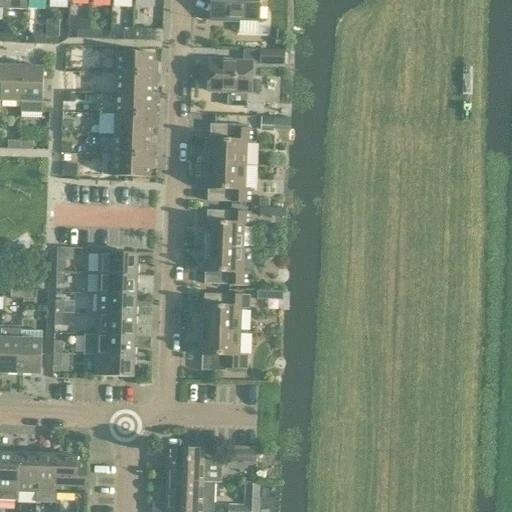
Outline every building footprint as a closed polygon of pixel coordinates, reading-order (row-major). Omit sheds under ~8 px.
[(4,0),(4,10),(26,11),(26,0),(4,0)] [(26,0),(26,11),(27,11),(27,0),(35,0),(47,0),(46,0),(26,0)] [(212,0),(212,1),(212,20),(228,21),(238,21),(237,36),(258,37),(258,22),(258,0),(212,0)] [(132,33),(131,40),(155,41),(156,30),(132,29),(132,33)] [(78,30),(77,38),(89,39),(89,31),(78,30)] [(89,31),(89,39),(101,39),(101,31),(89,31)] [(3,35),(3,43),(15,44),(16,36),(3,35)] [(34,36),(34,44),(45,45),(46,37),(34,36)] [(46,37),(45,45),(58,45),(58,38),(46,37)] [(284,51),(260,51),(260,65),(284,65),(284,51)] [(117,53),(116,76),(153,77),(154,54),(117,53)] [(210,61),(209,92),(227,93),(227,108),(247,108),(248,93),(251,93),(252,63),(210,61)] [(1,67),(0,102),(20,103),(22,68),(1,67)] [(20,103),(20,112),(42,113),(42,112),(42,103),(43,69),(22,68),(20,103)] [(116,76),(116,97),(152,99),(153,77),(116,76)] [(116,97),(115,119),(152,119),(152,99),(116,97)] [(115,119),(115,138),(151,139),(152,119),(115,119)] [(206,151),(206,165),(245,167),(246,143),(254,144),(255,131),(235,130),(235,126),(211,125),(210,151),(206,151)] [(115,138),(114,157),(151,159),(151,139),(115,138)] [(8,141),(7,150),(19,150),(20,150),(20,142),(19,142),(8,141)] [(20,142),(20,150),(31,151),(33,151),(34,142),(31,142),(20,142)] [(150,178),(151,159),(114,157),(114,177),(150,178)] [(245,190),(245,167),(206,165),(205,180),(209,180),(208,202),(252,204),(253,190),(245,190)] [(62,167),(62,178),(75,178),(77,178),(78,166),(62,166),(62,167)] [(203,233),(203,248),(243,250),(244,227),(252,227),(252,213),(208,212),(207,234),(203,233)] [(242,272),(243,250),(203,248),(202,262),(206,262),(205,284),(249,286),(250,273),(242,272)] [(99,253),(99,275),(137,276),(138,255),(99,253)] [(57,260),(56,273),(65,273),(65,261),(57,260)] [(56,273),(56,285),(64,286),(65,273),(56,273)] [(99,275),(98,295),(136,296),(137,276),(99,275)] [(10,298),(23,299),(23,290),(11,290),(10,298)] [(23,290),(23,299),(36,299),(36,291),(23,290)] [(98,295),(97,315),(136,317),(136,296),(98,295)] [(200,316),(200,331),(240,333),(240,309),(249,309),(249,296),(205,295),(204,316),(200,316)] [(55,301),(55,314),(63,314),(64,302),(55,301)] [(55,314),(54,326),(63,327),(63,314),(55,314)] [(97,315),(96,336),(135,337),(136,317),(97,315)] [(1,327),(0,351),(0,373),(20,374),(21,332),(21,328),(1,327)] [(239,356),(240,333),(200,331),(199,346),(202,346),(202,371),(226,372),(226,369),(246,369),(247,356),(239,356)] [(21,332),(20,374),(41,375),(42,333),(21,332)] [(96,336),(96,356),(134,357),(135,337),(96,336)] [(54,342),(53,355),(62,355),(62,342),(54,342)] [(53,355),(53,367),(61,367),(62,355),(53,355)] [(133,378),(134,357),(96,356),(95,377),(133,378)] [(167,461),(166,482),(222,484),(222,462),(203,461),(203,450),(160,448),(159,460),(167,461)] [(244,460),(244,462),(256,462),(256,461),(256,452),(245,451),(244,460)] [(0,454),(0,455),(0,500),(17,502),(18,492),(19,455),(0,454)] [(19,455),(18,492),(37,493),(38,456),(19,455)] [(38,456),(37,493),(36,503),(56,504),(56,494),(58,456),(38,456)] [(58,456),(56,494),(86,495),(87,463),(77,462),(78,457),(58,456)] [(215,484),(166,482),(165,504),(175,505),(174,511),(213,511),(214,511),(215,484)]
